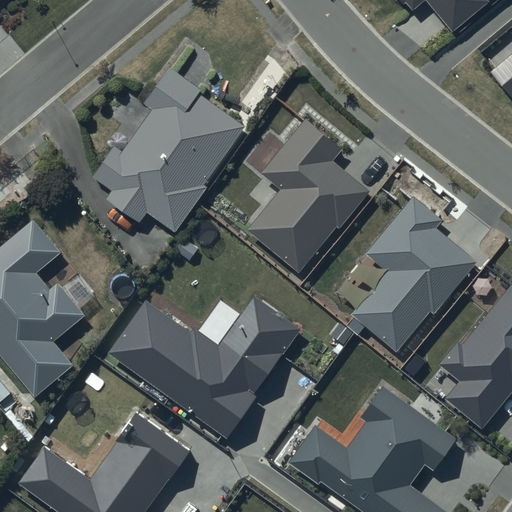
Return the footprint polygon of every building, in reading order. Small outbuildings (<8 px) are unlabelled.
[(409,0),(414,4),(418,0),(425,0),(456,28),(481,0),(409,0)] [(511,45),(489,70),(511,90),(511,45)] [(146,108),(152,112),(127,155),(116,148),(96,182),(113,192),(107,203),(143,224),(149,215),(180,233),(208,190),(206,189),(245,128),(201,99),(205,92),(171,69),(146,108)] [(247,227),(298,270),(367,187),(337,162),(347,150),(305,116),(262,168),(282,185),(247,227)] [(381,269),(349,308),(398,347),(474,252),(408,198),(363,254),(381,269)] [(66,251),(41,220),(0,253),(0,350),(37,396),(81,360),(63,339),(90,317),(64,286),(59,290),(43,270),(66,251)] [(442,391),(485,426),(511,392),(511,277),(511,278),(450,353),(464,365),(442,391)] [(232,315),(212,344),(143,295),(107,346),(225,431),(282,350),(232,315)] [(424,464),(430,468),(453,431),(379,384),(342,442),(307,420),(282,459),(365,511),(446,511),(449,508),(411,484),(424,464)] [(38,430),(6,475),(59,511),(150,511),(195,447),(131,403),(89,465),(38,430)]
